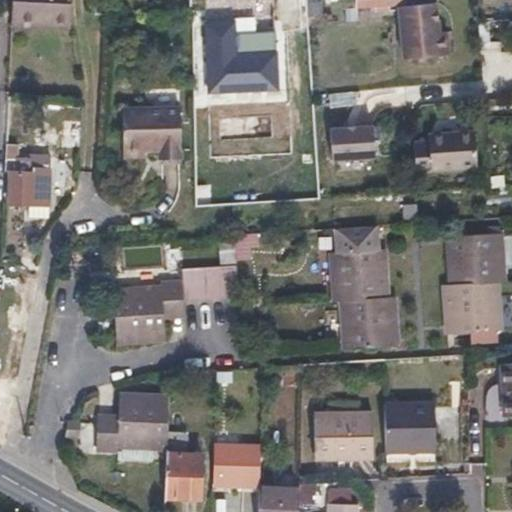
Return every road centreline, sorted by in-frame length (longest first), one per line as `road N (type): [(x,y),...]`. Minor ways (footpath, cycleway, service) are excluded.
road 1 (unknown): [(10,480),(50,254),(72,214),(108,202)]
road 2 (residential): [(48,502),(61,392),(86,374),(187,354)]
